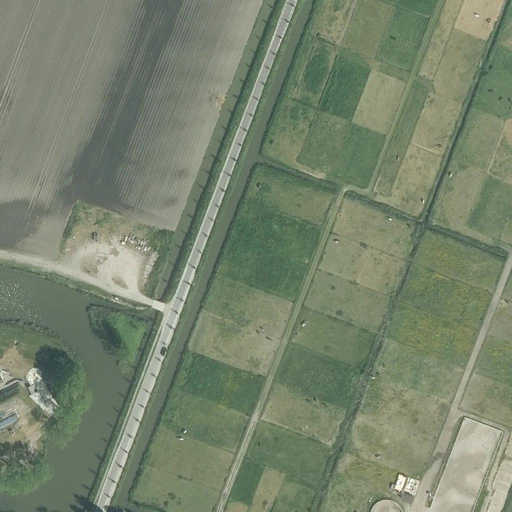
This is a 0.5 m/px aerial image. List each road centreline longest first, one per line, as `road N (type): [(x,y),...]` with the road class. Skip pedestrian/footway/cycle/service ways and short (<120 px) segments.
road 1 (unclassified): [(99,511),(291,0)]
road 2 (track): [(341,198),(227,492),(228,511)]
road 3 (track): [(511,263),(414,511)]
